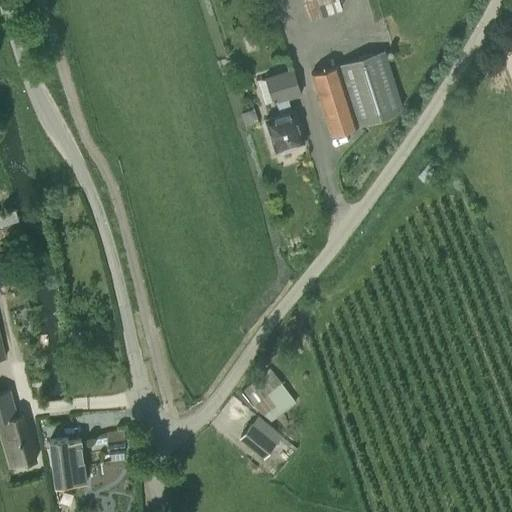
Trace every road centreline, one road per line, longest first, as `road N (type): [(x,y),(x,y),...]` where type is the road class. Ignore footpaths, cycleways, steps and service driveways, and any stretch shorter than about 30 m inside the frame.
road 1 (tertiary): [(166,442),(217,406),(498,0)]
road 2 (unclassified): [(166,442),(95,184),(46,95),(18,0)]
